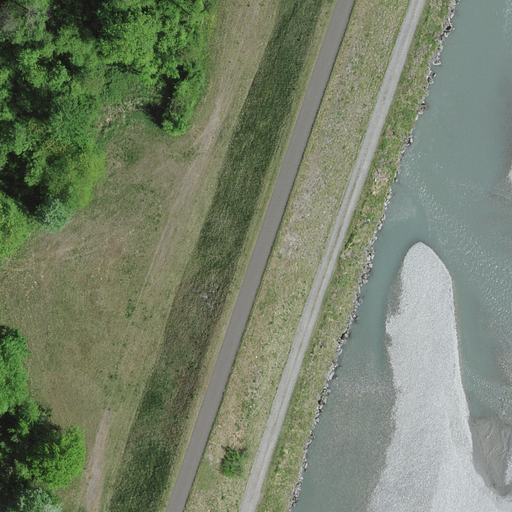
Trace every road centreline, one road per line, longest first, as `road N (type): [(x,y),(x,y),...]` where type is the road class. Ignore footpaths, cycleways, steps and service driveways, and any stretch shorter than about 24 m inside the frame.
road 1 (track): [(346,0),(173,511)]
road 2 (track): [(420,0),(247,511)]
